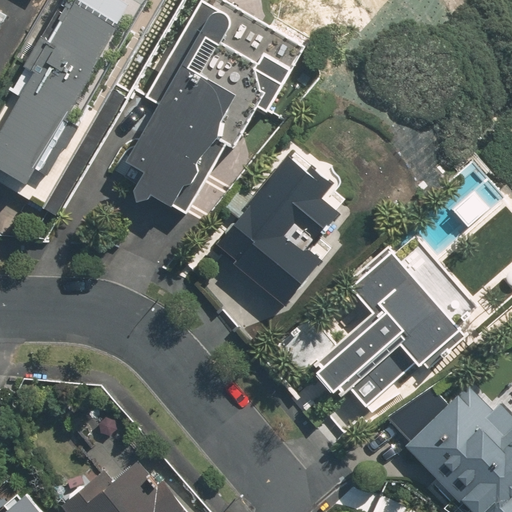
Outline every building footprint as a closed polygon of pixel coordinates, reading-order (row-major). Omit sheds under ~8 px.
[(0,0),(0,29),(8,16),(0,11),(0,0)] [(333,66),(216,0),(205,0),(147,96),(160,104),(128,157),(149,170),(136,190),(150,199),(155,192),(205,223),(333,66)] [(56,40),(44,33),(27,62),(39,70),(0,135),(0,158),(32,177),(119,28),(77,4),(56,40)] [(311,253),(344,211),(320,191),(327,182),(290,152),(256,195),(245,187),(226,210),(237,218),(218,243),(239,260),(236,263),(287,303),(320,261),(311,253)] [(371,402),(405,370),(389,354),(403,341),(421,361),(460,324),(389,249),(350,286),(374,312),(318,366),(346,395),(355,386),(371,402)] [(511,511),(511,381),(510,384),(494,404),(471,380),(408,438),(476,511),(511,511)] [(194,511),(138,447),(69,506),(73,511),(194,511)] [(2,511),(45,511),(27,490),(2,511)]
